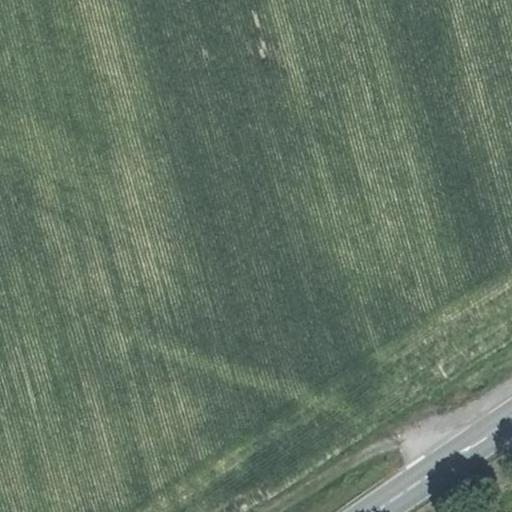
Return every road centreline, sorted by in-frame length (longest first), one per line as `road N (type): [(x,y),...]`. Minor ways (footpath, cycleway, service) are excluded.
road 1 (track): [(453,462),(414,439),(281,511)]
road 2 (primary): [(511,423),(381,511)]
